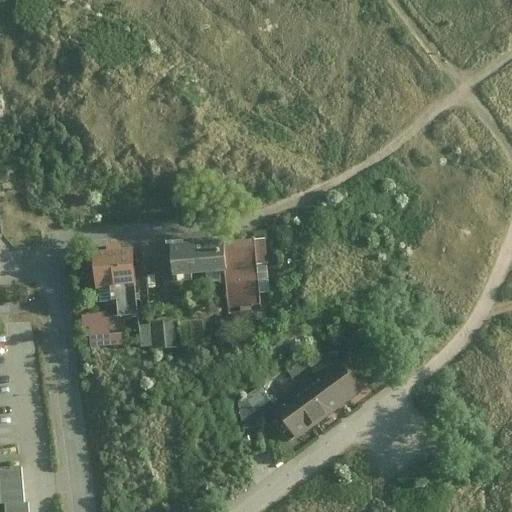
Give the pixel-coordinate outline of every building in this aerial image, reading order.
[(176,272),(226,268),(224,237),(174,241),(176,272)] [(139,282),(136,248),(95,252),(98,286),(139,282)] [(114,332),(113,311),(88,312),(89,333),(114,332)] [(185,342),(208,341),(207,319),(184,320),(185,342)] [(158,321),(159,348),(181,347),(179,320),(158,321)] [(291,437),(356,391),(336,362),(271,409),(291,437)] [(245,428),(256,428),(254,395),(243,396),(245,428)] [(0,469),(0,496),(0,504),(6,504),(24,502),(22,468),(0,469)] [(29,511),(29,502),(24,502),(6,504),(6,511),(29,511)]
